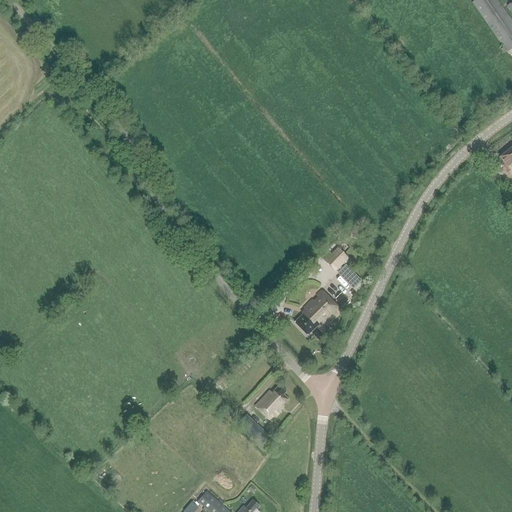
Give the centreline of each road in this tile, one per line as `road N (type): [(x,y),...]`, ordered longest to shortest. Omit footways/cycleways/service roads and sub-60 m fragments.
road 1 (unclassified): [(326,397),(163,209),(126,130),(5,0)]
road 2 (tertiary): [(326,397),(426,193),(474,141),(511,116)]
road 3 (track): [(326,397),(434,511)]
